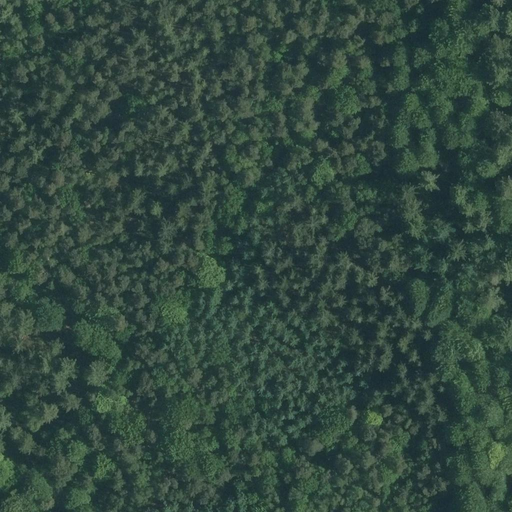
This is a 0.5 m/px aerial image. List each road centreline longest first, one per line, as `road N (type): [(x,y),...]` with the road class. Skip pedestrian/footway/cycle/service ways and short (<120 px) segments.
road 1 (track): [(268,170),(18,0)]
road 2 (track): [(268,170),(130,346)]
road 3 (track): [(130,346),(0,500)]
road 4 (track): [(386,0),(286,145)]
road 5 (track): [(0,264),(130,346)]
